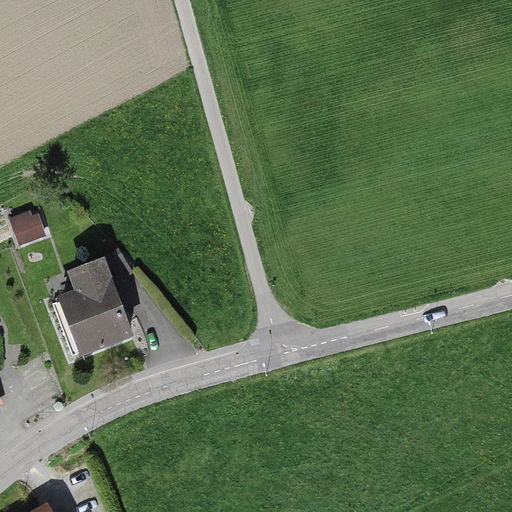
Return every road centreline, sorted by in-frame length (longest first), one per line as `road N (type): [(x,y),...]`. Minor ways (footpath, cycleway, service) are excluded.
road 1 (unclassified): [(0,473),(101,408),(191,376),(511,293)]
road 2 (track): [(284,351),(189,0)]
